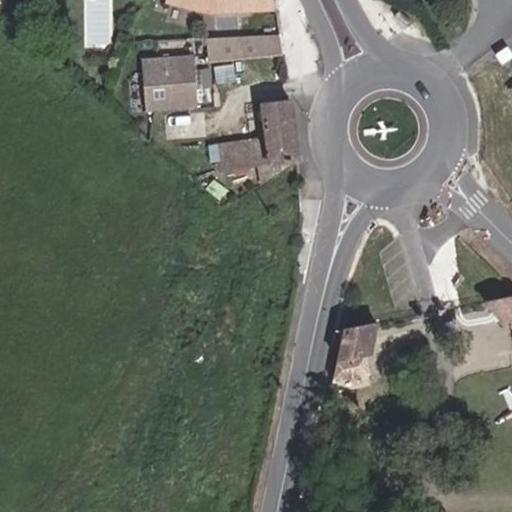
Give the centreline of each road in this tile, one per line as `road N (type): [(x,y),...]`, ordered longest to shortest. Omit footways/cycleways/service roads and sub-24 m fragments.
road 1 (tertiary): [(339,155),(297,414)]
road 2 (tertiary): [(297,414),(344,257),(378,182)]
road 3 (tertiary): [(409,181),(453,197),(511,245)]
